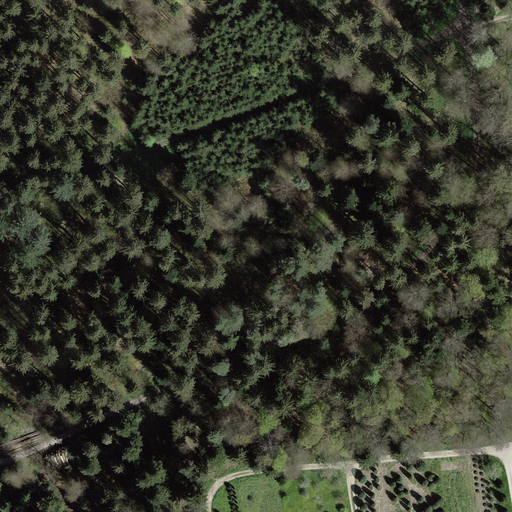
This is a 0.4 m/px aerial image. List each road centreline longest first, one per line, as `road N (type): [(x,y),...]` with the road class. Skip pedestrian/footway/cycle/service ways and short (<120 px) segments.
road 1 (track): [(0,462),(85,436),(309,333),(430,258),(463,210),(481,149),(466,0)]
road 2 (track): [(511,15),(291,98),(0,186)]
road 3 (track): [(506,447),(208,485),(211,511)]
